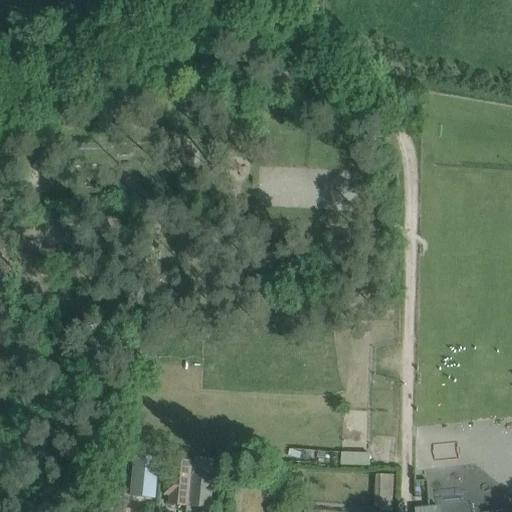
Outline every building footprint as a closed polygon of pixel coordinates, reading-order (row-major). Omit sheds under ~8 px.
[(345,462),(373,463),(374,452),(345,451),(345,462)] [(155,499),(158,458),(135,455),(131,496),(155,499)] [(191,462),(173,460),(171,476),(166,476),(164,495),(170,496),(169,497),(189,499),(191,462)] [(212,476),(191,474),(189,499),(210,501),(212,476)] [(394,475),(375,475),(374,510),(393,510),(394,475)]
